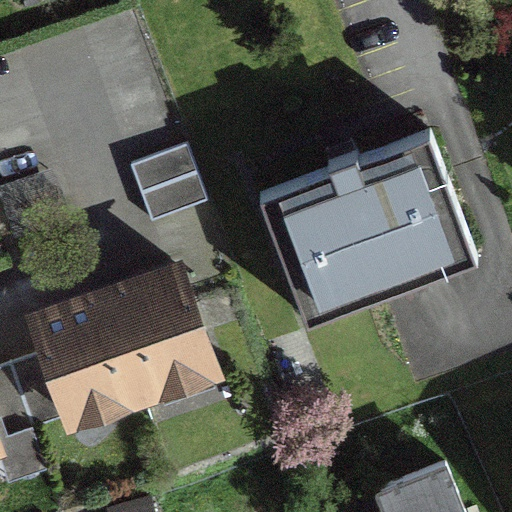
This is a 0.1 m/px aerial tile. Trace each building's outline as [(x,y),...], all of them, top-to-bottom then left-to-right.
[(191,139),(134,162),(155,218),(211,189),(191,139)] [(406,145),(246,207),(292,323),(451,260),(406,145)] [(140,277),(107,288),(142,392),(211,369),(177,265),(140,277)] [(67,417),(142,392),(107,288),(61,303),(33,312),(67,417)] [(37,350),(11,359),(34,425),(60,416),(37,350)] [(11,359),(0,363),(0,415),(7,435),(34,425),(11,359)] [(460,511),(442,467),(380,494),(387,511),(385,511),(460,511)]
